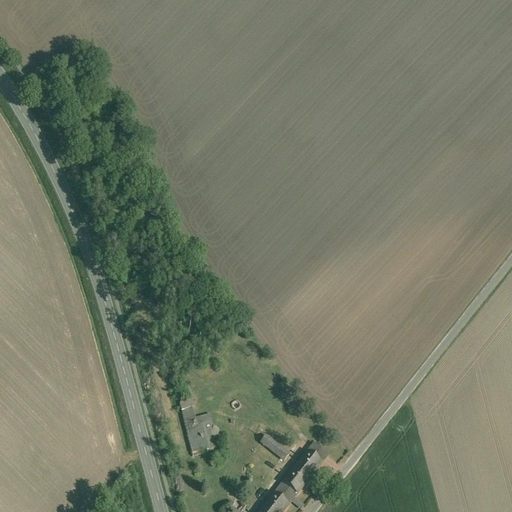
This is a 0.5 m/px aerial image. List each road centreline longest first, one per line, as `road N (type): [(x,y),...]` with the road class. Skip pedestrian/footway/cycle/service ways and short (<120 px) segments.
road 1 (secondary): [(0,65),(91,242),(163,511)]
road 2 (unclassified): [(307,511),(511,259)]
